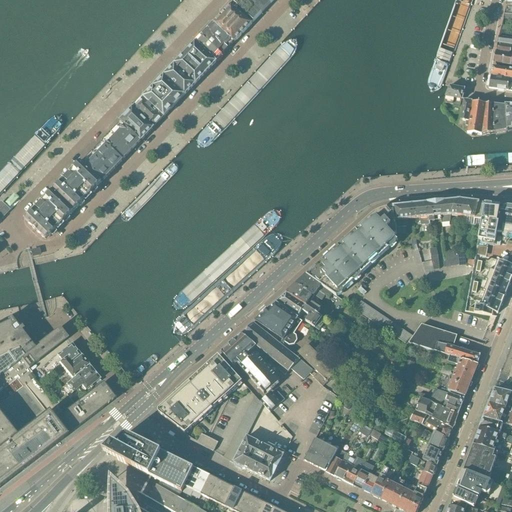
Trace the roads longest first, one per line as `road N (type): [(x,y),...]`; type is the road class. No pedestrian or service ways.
road 1 (residential): [(216,0),(6,225),(25,242),(54,247),(287,0)]
road 2 (residential): [(395,511),(294,462),(276,497),(137,414)]
road 3 (tertiary): [(392,193),(354,206),(166,379)]
road 4 (residential): [(432,511),(511,321)]
road 5 (tertiary): [(129,405),(11,511)]
road 6 (tertiary): [(38,511),(137,414)]
road 7 (tertiary): [(392,193),(511,186)]
